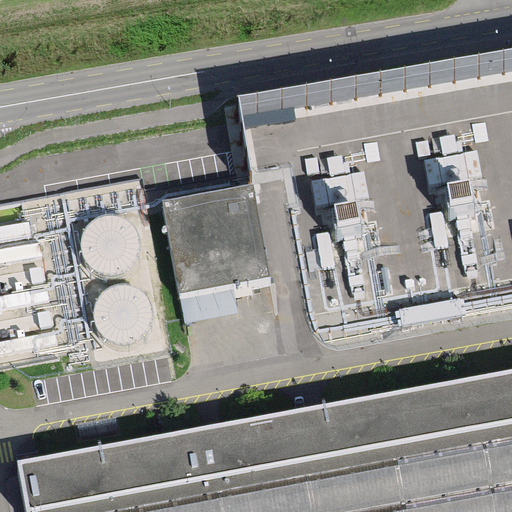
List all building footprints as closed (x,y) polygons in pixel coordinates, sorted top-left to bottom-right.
[(0,359),(91,344),(65,195),(0,207),(0,359)] [(162,211),(177,300),(270,284),(254,195),(162,211)] [(111,283),(118,282),(127,279),(135,273),(140,265),(142,255),(141,246),(137,237),(130,230),(121,225),(111,224),(101,226),(93,232),(87,239),(84,245),(83,252),(84,258),(85,265),(89,270),(93,275),(98,279),(104,282),(111,283)] [(98,337),(105,345),(114,350),(124,352),(134,350),(143,345),(150,338),(154,329),(155,319),(153,309),(148,301),(140,294),(131,291),(121,290),(111,293),(103,299),(97,307),(94,317),(94,327),(98,337)] [(511,377),(21,469),(29,511),(65,511),(511,429),(511,377)] [(511,511),(511,429),(65,511),(511,511)]
